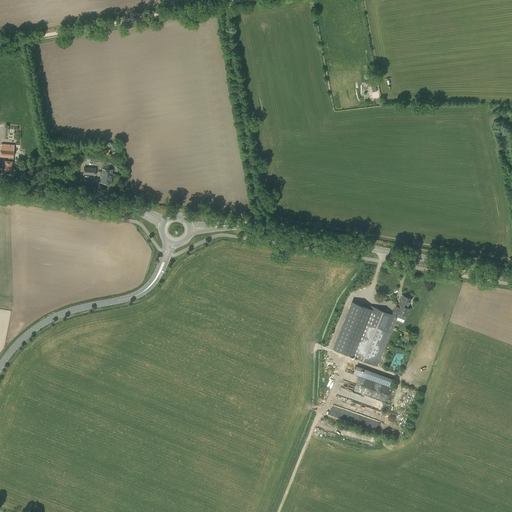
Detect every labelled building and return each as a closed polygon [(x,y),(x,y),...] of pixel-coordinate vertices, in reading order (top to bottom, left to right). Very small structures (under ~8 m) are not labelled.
[(12,170),(14,148),(1,147),(0,157),(9,157),(8,160),(4,160),(4,169),(9,170),(11,171),(11,170),(12,170)] [(95,175),(96,168),(84,167),(83,174),(95,175)] [(112,184),(113,170),(103,169),(102,183),(112,184)] [(353,302),(335,349),(375,365),(395,316),(405,320),(406,316),(407,316),(410,308),(408,307),(411,299),(403,296),(398,307),(396,306),(392,315),(371,306),(370,309),(353,302)] [(390,387),(393,379),(356,366),(353,373),(390,387)] [(343,380),(340,388),(384,402),(383,406),(385,407),(392,387),(366,379),(365,381),(354,377),(352,383),(347,381),(348,377),(346,376),(345,380),(343,380)]
